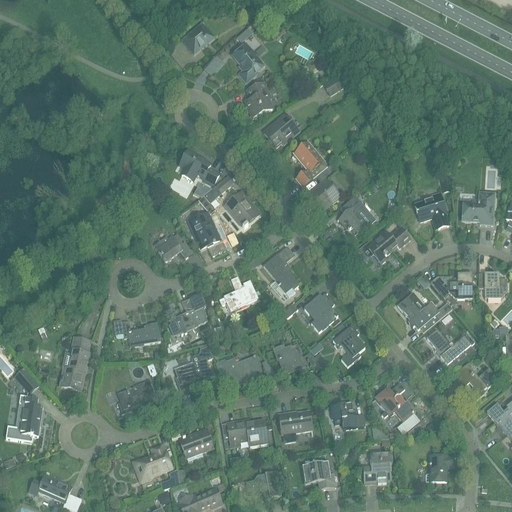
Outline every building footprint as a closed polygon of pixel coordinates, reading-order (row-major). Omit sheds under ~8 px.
[(202,25),(190,36),(182,42),(194,56),(214,39),(202,25)] [(265,43),(254,32),(248,37),(252,42),(254,40),(260,47),(265,43)] [(232,58),(244,72),(239,77),(246,85),(256,77),(255,76),(264,68),(246,46),(232,58)] [(323,86),(330,98),(343,90),(336,78),(323,86)] [(273,112),(265,94),(267,92),(264,85),(247,92),(251,102),(246,104),(253,120),(273,112)] [(287,119),(285,117),(264,134),(276,150),(282,145),(284,147),(288,143),(287,141),(298,132),(289,121),(290,121),(288,118),(287,119)] [(309,153),(304,147),(295,155),(307,170),(296,180),(303,189),(316,179),(327,169),(312,151),(309,153)] [(202,181),(213,187),(219,176),(209,170),(210,168),(198,161),(199,159),(188,153),(180,168),(185,170),(181,178),(192,184),(197,175),(204,179),(202,181)] [(336,171),(332,165),(327,169),(316,179),(320,184),(327,177),(330,175),(330,176),(336,171)] [(204,198),(210,205),(233,186),(228,179),(216,189),(215,188),(211,191),(204,198)] [(320,215),(340,199),(325,182),(306,198),(320,215)] [(199,202),(204,198),(211,191),(204,188),(201,192),(195,198),(199,202)] [(241,194),(233,201),(225,207),(244,231),(248,227),(247,226),(259,216),(241,194)] [(492,228),(494,196),(480,195),(479,205),(463,204),(462,223),(480,224),(480,227),(492,228)] [(440,196),(431,198),(432,202),(415,207),(417,214),(416,214),(417,216),(418,216),(420,222),(434,217),(438,231),(449,228),(444,214),(445,214),(440,196)] [(204,198),(199,202),(210,216),(215,212),(210,205),(204,198)] [(344,216),(337,223),(340,221),(347,230),(346,230),(348,233),(347,233),(353,240),(364,232),(364,233),(365,232),(364,231),(367,229),(368,229),(374,223),(355,200),(356,199),(355,199),(354,199),(340,211),(344,216)] [(197,235),(199,240),(203,249),(201,250),(201,251),(220,242),(214,230),(213,230),(206,216),(189,224),(195,236),(197,235)] [(390,239),(385,233),(379,238),(380,240),(368,250),(379,264),(392,253),(390,251),(395,247),(399,251),(410,242),(400,230),(390,239)] [(185,261),(193,256),(185,244),(183,246),(177,237),(169,242),(167,239),(154,248),(165,264),(180,254),(185,261)] [(293,257),(286,249),(263,268),(285,295),(291,290),(293,292),(298,287),(285,271),(288,269),(285,264),(293,257)] [(478,276),(478,291),(484,290),(484,300),(501,300),(507,294),(507,281),(499,281),(499,275),(484,276),(478,276)] [(457,282),(452,282),(452,279),(437,279),(430,285),(444,301),(450,295),(455,301),(472,300),(472,286),(472,276),(457,276),(457,282)] [(231,312),(230,313),(227,314),(227,315),(230,313),(258,300),(250,283),(243,286),(244,289),(242,289),(237,279),(231,282),(236,294),(219,302),(221,307),(227,304),(231,312)] [(174,321),(176,324),(170,326),(174,337),(180,334),(182,338),(187,335),(186,333),(208,323),(202,311),(203,310),(205,309),(206,308),(206,306),(205,304),(206,304),(202,295),(181,304),(186,316),(174,321)] [(413,295),(397,308),(410,322),(408,324),(413,329),(414,328),(418,332),(419,331),(423,336),(452,311),(447,305),(438,313),(431,304),(425,309),(413,295)] [(303,311),(312,320),(314,323),(311,325),(318,334),(337,319),(330,310),(334,306),(325,296),(322,299),(320,297),(303,311)] [(282,316),(286,321),(298,312),(294,307),(282,316)] [(124,341),(129,340),(131,349),(160,344),(157,325),(150,326),(150,327),(144,328),(144,332),(131,334),(129,323),(122,325),(121,322),(113,324),(116,340),(118,342),(124,341)] [(46,330),(49,337),(55,335),(52,327),(46,330)] [(348,356),(341,362),(348,370),(361,358),(359,356),(365,350),(361,345),(364,343),(351,327),(332,343),(337,349),(341,347),(348,356)] [(214,331),(217,344),(223,341),(221,329),(214,331)] [(475,353),(463,339),(451,349),(437,332),(427,340),(436,352),(435,353),(451,372),(475,353)] [(65,370),(63,379),(61,389),(80,393),(84,374),(85,375),(89,356),(87,356),(90,343),(75,340),(72,353),(74,353),(70,371),(65,370)] [(277,362),(278,362),(279,362),(284,376),(299,370),(301,377),(307,375),(308,376),(308,375),(297,346),(292,348),(291,347),(285,350),(284,347),(273,351),(277,362)] [(175,380),(179,390),(183,400),(190,397),(185,384),(198,380),(199,383),(213,378),(208,363),(213,361),(209,348),(200,351),(201,353),(199,356),(194,358),(192,363),(193,365),(186,368),(185,366),(184,367),(184,368),(175,372),(178,379),(175,380)] [(320,356),(314,360),(321,370),(322,369),(323,372),(329,368),(323,361),(320,356)] [(221,380),(230,377),(234,387),(252,381),(254,385),(263,382),(264,384),(265,384),(255,358),(237,365),(235,360),(226,364),(225,362),(215,365),(221,380)] [(321,370),(314,360),(309,364),(316,373),(321,370)] [(262,365),(264,370),(268,380),(276,377),(270,362),(262,365)] [(474,400),(476,403),(484,396),(484,393),(487,390),(487,391),(498,382),(489,371),(479,380),(477,378),(475,380),(473,378),(474,377),(472,375),(471,375),(465,368),(467,366),(456,375),(466,387),(467,387),(471,391),(469,393),(472,397),(471,398),(473,400),(474,400)] [(497,378),(504,387),(511,380),(511,379),(505,371),(497,378)] [(30,396),(39,388),(24,372),(15,380),(30,396)] [(136,390),(128,393),(119,397),(122,405),(120,406),(123,416),(121,416),(122,417),(131,413),(130,409),(146,403),(150,412),(160,409),(150,382),(135,388),(136,390)] [(381,417),(384,420),(390,415),(392,417),(395,415),(403,424),(416,413),(407,403),(405,405),(401,401),(399,400),(398,399),(399,396),(405,391),(399,385),(390,393),(387,390),(374,401),(385,414),(381,417)] [(21,398),(19,406),(16,430),(8,429),(6,441),(32,445),(33,438),(38,439),(43,409),(37,409),(38,401),(21,398)] [(504,434),(511,442),(511,403),(506,409),(507,410),(509,409),(511,412),(511,413),(505,419),(495,408),(486,415),(497,428),(501,425),(506,432),(504,434)] [(342,426),(343,432),(365,429),(363,416),(354,418),(352,404),(344,405),(344,407),(330,409),(332,422),(334,421),(335,427),(342,426)] [(279,417),(280,427),(282,437),(283,437),(284,446),(297,444),(296,435),(312,432),(309,415),(296,417),(296,412),(295,412),(296,416),(292,416),(292,415),(279,417)] [(268,445),(266,432),(264,422),(236,427),(236,424),(227,425),(230,449),(239,448),(238,442),(248,441),(249,448),(268,445)] [(376,430),(372,431),(374,443),(389,441),(388,437),(386,437),(376,430)] [(179,442),(183,451),(186,461),(187,460),(188,464),(203,458),(202,455),(213,450),(206,431),(205,432),(206,434),(193,439),(193,437),(185,440),(185,439),(182,440),(182,441),(179,442)] [(140,463),(146,480),(171,471),(161,446),(161,448),(154,451),(157,458),(153,460),(153,458),(140,463)] [(364,487),(377,486),(377,487),(386,486),(386,485),(390,485),(388,468),(391,468),(391,466),(388,466),(387,456),(371,457),(372,470),(361,471),(363,471),(364,487)] [(452,467),(452,460),(455,460),(455,459),(429,459),(429,484),(425,484),(446,484),(446,471),(445,471),(445,467),(452,467)] [(318,484),(320,494),(320,492),(336,490),(334,477),(330,477),(328,465),(314,467),(314,464),(313,464),(313,467),(303,469),(306,486),(318,484)] [(178,473),(180,487),(186,485),(184,472),(178,473)] [(161,486),(163,493),(180,487),(178,473),(177,473),(169,476),(171,480),(169,483),(161,486)] [(246,484),(247,493),(244,497),(248,500),(257,499),(260,495),(269,501),(281,499),(277,475),(265,477),(262,482),(257,478),(254,483),(246,484)] [(63,509),(69,511),(70,511),(76,511),(81,502),(69,496),(72,489),(45,477),(41,485),(34,482),(29,494),(37,497),(38,494),(65,505),(63,509)] [(180,507),(181,510),(182,511),(202,511),(211,509),(212,511),(222,507),(216,492),(192,502),(191,499),(181,503),(182,506),(180,507)]
